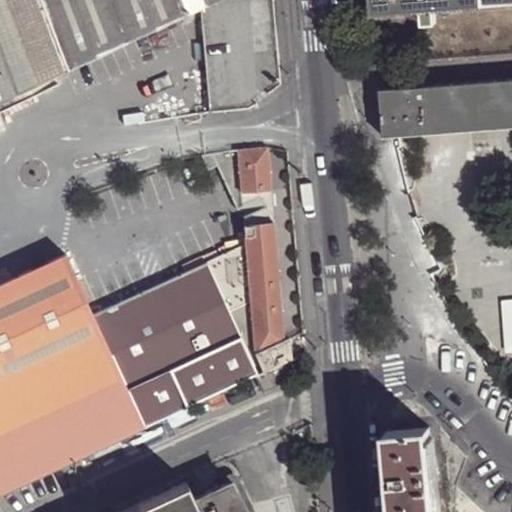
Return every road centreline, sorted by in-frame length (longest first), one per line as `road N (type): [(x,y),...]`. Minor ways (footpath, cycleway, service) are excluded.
road 1 (tertiary): [(314,0),(346,382)]
road 2 (residential): [(511,458),(436,385),(413,377),(346,382)]
road 3 (tertiary): [(346,382),(357,511)]
